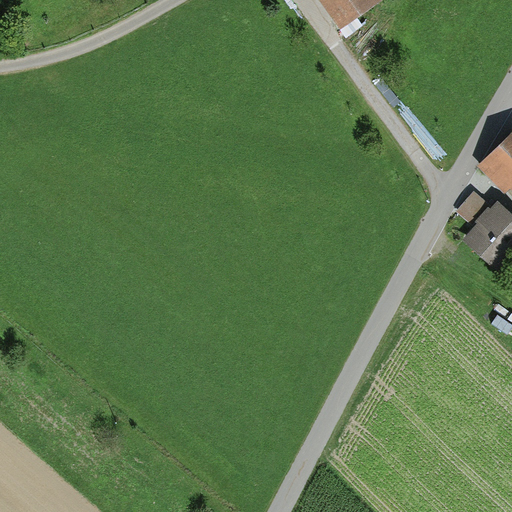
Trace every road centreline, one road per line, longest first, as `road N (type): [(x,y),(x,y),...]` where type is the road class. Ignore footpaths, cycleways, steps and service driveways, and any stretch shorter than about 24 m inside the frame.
road 1 (residential): [(282,511),(511,86)]
road 2 (track): [(451,189),(435,179),(304,0)]
road 3 (residential): [(169,0),(78,46),(0,64)]
